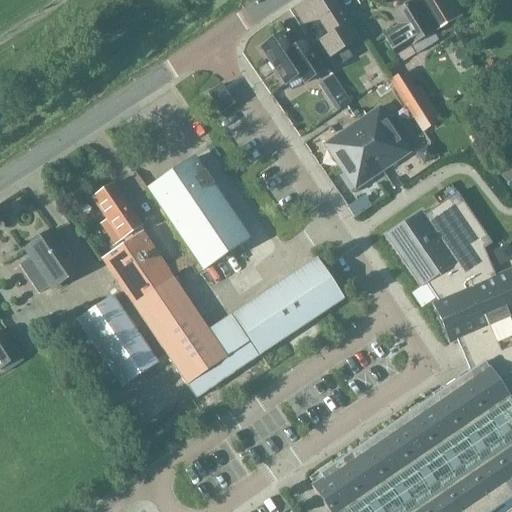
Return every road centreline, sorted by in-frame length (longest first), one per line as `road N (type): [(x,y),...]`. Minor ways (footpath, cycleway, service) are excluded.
road 1 (residential): [(212,44),(390,315)]
road 2 (residential): [(390,315),(426,365),(218,511)]
road 3 (residential): [(390,315),(149,482)]
road 4 (tertiary): [(0,181),(212,44)]
